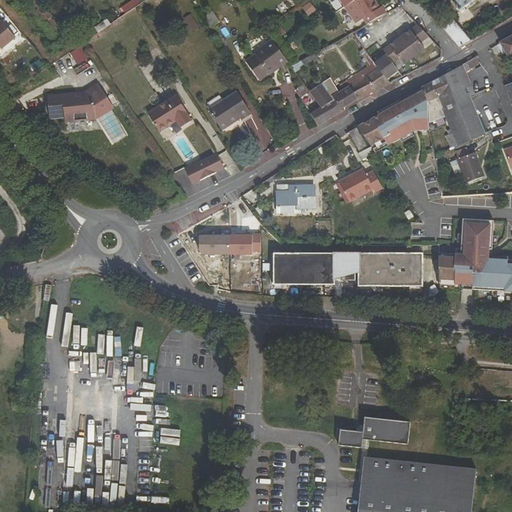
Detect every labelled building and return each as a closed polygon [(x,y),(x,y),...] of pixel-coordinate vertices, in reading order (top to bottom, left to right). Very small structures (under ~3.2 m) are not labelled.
[(333,0),(341,10),(357,0),(333,0)] [(376,0),(357,0),(341,10),(352,27),(360,23),(363,27),(389,13),(384,6),(382,7),(376,0)] [(451,0),(460,11),(474,0),(451,0)] [(72,12),(84,27),(90,22),(79,7),(72,12)] [(0,47),(1,49),(16,37),(0,18),(0,47)] [(454,21),(443,29),(460,48),(471,41),(454,21)] [(383,51),(383,52),(385,55),(386,56),(393,65),(393,64),(399,60),(403,66),(414,58),(425,50),(420,44),(429,38),(418,26),(400,39),(383,51)] [(509,59),(511,57),(511,37),(500,45),(504,52),(500,54),(502,57),(506,55),(509,59)] [(271,41),(254,53),(255,55),(246,62),(260,81),(269,74),(270,75),(288,63),(271,41)] [(339,93),(350,87),(359,100),(384,88),(390,84),(387,81),(374,64),(365,51),(360,55),(369,67),(336,88),(337,90),(339,93)] [(306,69),(319,60),(315,54),(314,54),(301,62),(305,68),(306,69)] [(374,64),(387,81),(398,72),(393,65),(386,56),(374,64)] [(459,146),(459,147),(485,136),(485,135),(479,120),(469,96),(474,94),(466,75),(482,65),(478,57),(441,78),(447,92),(449,94),(439,99),(443,108),(454,134),(459,146)] [(296,65),(291,67),(295,73),(305,68),(301,62),(296,65)] [(432,83),(435,90),(438,88),(441,94),(447,92),(441,78),(432,83)] [(302,82),(293,89),(301,100),(308,95),(310,94),(302,82)] [(428,103),(439,99),(435,90),(432,83),(422,89),(428,103)] [(322,109),(333,102),(328,95),(321,86),(310,94),(315,101),(322,109)] [(88,92),(48,96),(50,119),(65,118),(66,123),(96,120),(95,107),(105,100),(97,87),(88,92)] [(341,110),(359,100),(350,87),(339,93),(333,96),(335,100),(341,110)] [(439,99),(449,94),(447,92),(441,94),(438,88),(435,90),(439,99)] [(381,141),(385,146),(413,132),(429,129),(428,103),(422,89),(357,125),(371,146),(381,141)] [(241,121),(251,115),(237,93),(209,111),(222,131),(240,119),(241,121)] [(181,129),(192,122),(176,97),(148,114),(160,133),(176,122),(181,129)] [(317,112),(325,122),(342,112),(341,110),(335,100),(333,102),(322,109),(317,112)] [(318,126),(325,122),(317,112),(311,116),(318,126)] [(507,127),(502,112),(479,120),(485,135),(507,127)] [(349,134),(359,151),(367,146),(357,129),(349,134)] [(446,137),(450,149),(459,146),(454,134),(446,137)] [(466,185),(485,177),(476,153),(468,156),(466,151),(460,153),(462,159),(457,160),(466,185)] [(193,186),(224,169),(216,156),(185,173),(193,186)] [(364,169),(339,183),(350,202),(374,188),(368,177),(364,169)] [(375,173),(368,177),(374,188),(376,191),(383,187),(375,173)] [(315,186),(290,188),(290,193),(278,193),(278,215),(298,214),(298,209),(315,209),(315,186)] [(501,295),(511,296),(511,267),(506,267),(506,263),(485,262),(488,226),(464,224),(461,260),(439,258),(440,282),(453,283),(453,287),(502,291),(501,295)] [(252,235),(252,252),(261,252),(261,233),(252,233),(252,235)] [(229,235),(199,235),(199,254),(229,254),(229,235)] [(252,235),(229,235),(229,254),(252,254),(252,252),(252,235)] [(359,282),(423,282),(424,250),(275,250),(275,282),(336,282),(336,277),(343,275),(342,278),(357,278),(357,271),(359,271),(359,282)] [(410,422),(365,417),(363,432),(363,439),(408,444),(410,422)] [(363,439),(363,432),(340,430),(339,445),(362,448),(363,439)] [(471,511),(476,470),(365,458),(358,511),(471,511)] [(201,495),(212,496),(212,470),(202,470),(201,495)]
